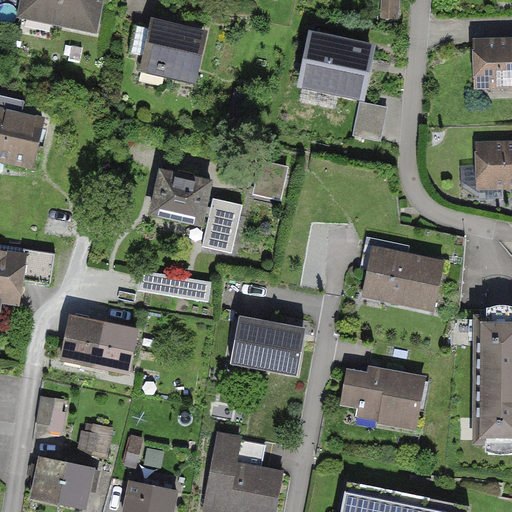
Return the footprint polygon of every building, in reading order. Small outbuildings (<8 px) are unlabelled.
[(101,0),(0,0),(25,6),(23,16),(95,31),(101,0)] [(399,0),(383,0),(383,19),(399,20),(399,0)] [(200,32),(153,21),(142,66),(190,77),(200,32)] [(371,50),(314,38),(304,85),(362,97),(371,50)] [(511,43),(476,45),(477,85),(511,84),(511,43)] [(252,96),(237,92),(233,112),(248,116),(252,96)] [(25,103),(0,96),(0,158),(33,167),(44,123),(22,117),(25,103)] [(387,109),(361,103),(354,136),(381,142),(387,109)] [(511,145),(479,146),(480,187),(511,185),(511,145)] [(287,169),(263,164),(259,183),(283,189),(287,169)] [(158,167),(148,214),(201,226),(212,179),(158,167)] [(242,205),(212,198),(202,246),(231,253),(242,205)] [(444,265),(366,249),(361,269),(369,271),(365,288),(388,292),(387,300),(435,309),(444,265)] [(32,257),(0,252),(0,304),(25,307),(32,257)] [(207,301),(210,283),(143,271),(140,290),(207,301)] [(511,314),(475,314),(475,445),(511,444),(511,314)] [(307,330),(236,316),(227,363),(298,376),(307,330)] [(64,363),(101,370),(109,328),(73,321),(64,363)] [(109,328),(101,370),(138,377),(146,335),(109,328)] [(368,377),(349,374),(344,402),(384,409),(382,422),(416,428),(425,380),(369,370),(368,377)] [(72,400),(43,396),(38,430),(67,434),(72,400)] [(107,438),(85,433),(80,454),(87,456),(88,449),(104,453),(107,438)] [(143,439),(133,437),(126,466),(135,468),(143,439)] [(219,437),(206,508),(229,511),(246,511),(247,509),(264,511),(276,511),(282,479),(262,475),(267,446),(219,437)] [(34,498),(59,503),(68,463),(42,458),(34,498)] [(94,469),(68,463),(59,503),(86,508),(94,469)] [(173,511),(178,492),(132,483),(126,511),(173,511)] [(472,511),(473,509),(351,487),(346,511),(472,511)]
